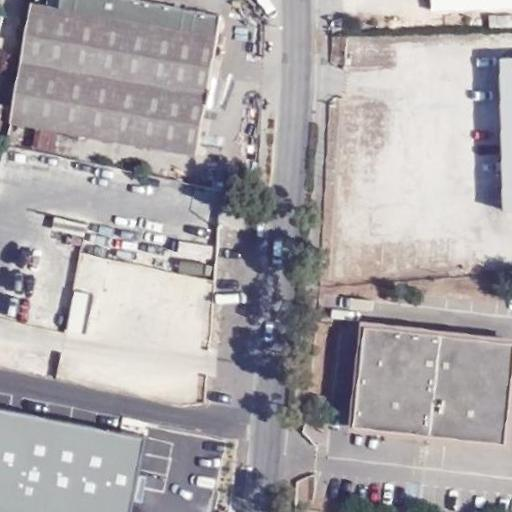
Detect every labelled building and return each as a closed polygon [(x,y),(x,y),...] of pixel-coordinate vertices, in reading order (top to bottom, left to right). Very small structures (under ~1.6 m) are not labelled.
[(29,0),(11,114),(201,146),(222,7),(182,0),(29,0)] [(511,60),(495,61),(498,213),(511,212),(511,60)] [(39,147),(56,148),(57,129),(41,128),(39,147)] [(89,299),(88,304),(84,331),(98,333),(103,302),(89,299)] [(88,304),(70,300),(65,333),(83,336),(84,331),(88,304)] [(511,399),(511,337),(367,322),(355,423),(508,439),(511,399)] [(114,489),(137,493),(149,414),(0,384),(0,466),(81,482),(114,489)] [(81,482),(0,466),(0,486),(77,502),(81,482)] [(152,511),(155,497),(137,493),(114,489),(109,511),(152,511)]
